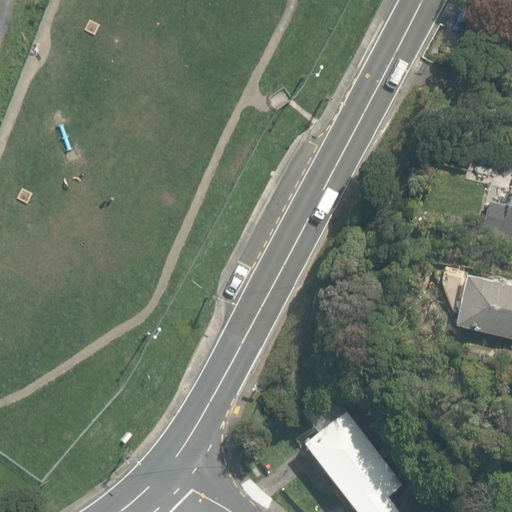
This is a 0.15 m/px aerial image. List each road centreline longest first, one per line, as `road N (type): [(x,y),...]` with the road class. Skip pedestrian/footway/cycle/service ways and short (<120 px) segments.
road 1 (secondary): [(394,50),(180,453)]
road 2 (residential): [(394,50),(511,93)]
